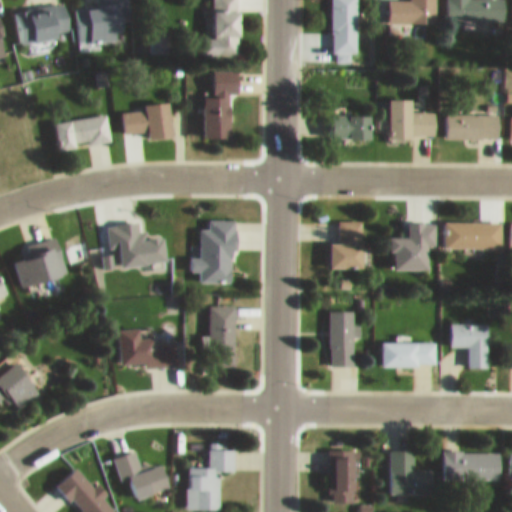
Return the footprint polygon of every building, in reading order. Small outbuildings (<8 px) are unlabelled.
[(70,24),(66,0),(15,0),(12,1),(17,32),(70,24)] [(74,0),(76,31),(119,29),(118,20),(126,20),(124,0),(74,0)] [(240,46),(239,0),(214,0),(215,46),(240,46)] [(356,0),(330,0),(330,43),(356,43),(356,0)] [(435,13),(435,0),(387,0),(388,13),(435,13)] [(445,0),(445,10),(503,10),(502,0),(445,0)] [(0,46),(8,45),(0,13),(0,46)] [(204,86),(205,128),(231,128),(231,82),(237,82),(237,60),(213,60),(214,86),(204,86)] [(390,88),(390,127),(436,126),(435,101),(414,101),(414,88),(390,88)] [(148,128),(173,126),(170,92),(145,94),(145,100),(121,102),(123,123),(148,121),(148,128)] [(54,112),(59,140),(111,132),(106,103),(54,112)] [(446,127),(498,128),(498,104),(446,103),(446,127)] [(333,130),(372,130),(372,104),(333,104),(333,130)] [(199,218),(199,247),(190,247),(189,261),(199,261),(199,272),(233,272),(234,209),(209,209),(209,218),(199,218)] [(331,234),(331,258),(363,258),(363,210),(338,210),(338,234),(331,234)] [(119,238),(121,255),(167,251),(165,223),(139,225),(138,211),(107,214),(109,238),(119,238)] [(501,212),(445,211),(445,237),(501,238),(501,212)] [(429,234),(435,234),(435,212),(408,213),(408,227),(393,227),(394,259),(429,258),(429,234)] [(26,234),(30,246),(13,251),(22,277),(67,263),(56,225),(26,234)] [(0,297),(1,297),(0,295),(0,287),(9,283),(0,265),(0,297)] [(234,356),(234,294),(208,294),(208,356),(234,356)] [(353,300),(329,300),(329,354),(353,354),(353,300)] [(450,336),(468,336),(468,357),(488,357),(488,312),(450,312),(450,336)] [(119,318),(121,356),(176,352),(175,330),(154,331),(154,325),(141,326),(140,317),(119,318)] [(435,330),(382,330),(382,356),(435,356),(435,330)] [(0,389),(7,384),(18,398),(40,380),(17,350),(0,363),(0,389)] [(187,456),(187,499),(220,499),(220,460),(235,460),(235,435),(209,435),(209,456),(187,456)] [(121,472),(130,470),(136,488),(171,477),(163,453),(150,457),(149,453),(140,456),(135,438),(113,446),(121,472)] [(328,491),(356,491),(356,438),(328,438),(328,491)] [(432,484),(432,459),(413,459),(413,439),(389,439),(389,484),(432,484)] [(500,440),(442,440),(442,468),(500,468),(500,440)] [(94,477),(78,456),(57,473),(88,511),(103,511),(115,503),(103,487),(107,484),(98,473),(94,477)]
